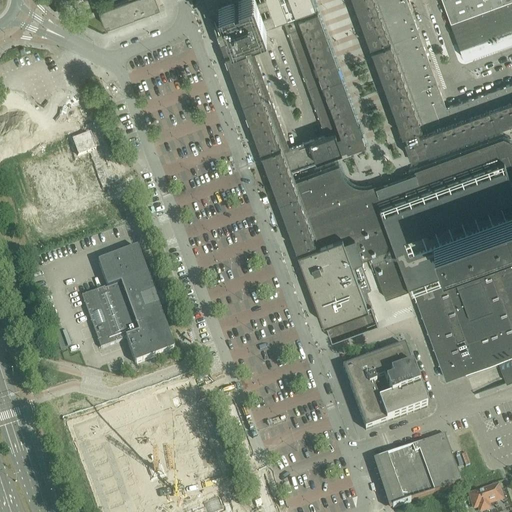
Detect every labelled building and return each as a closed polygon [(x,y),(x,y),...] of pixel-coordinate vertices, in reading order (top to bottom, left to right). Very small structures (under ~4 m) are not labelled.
[(123,0),(99,9),(105,27),(160,7),(157,0),(123,0)] [(321,19),(313,0),(205,0),(223,49),(223,50),(244,42),(244,41),(241,33),(283,18),(284,22),(296,18),(299,28),(321,19)] [(417,28),(406,0),(353,0),(370,45),(372,45),(417,28)] [(442,0),(450,21),(507,0),(442,0)] [(511,0),(507,0),(450,21),(464,58),(511,40),(511,0)] [(296,18),(284,22),(288,32),(299,28),(296,18)] [(366,142),(334,56),(321,19),(299,28),(288,32),(325,135),(292,147),(299,166),(343,151),(342,149),(346,147),(347,149),(366,142)] [(446,108),(436,80),(417,28),(372,45),(374,48),(371,49),(403,135),(405,134),(450,117),(446,108)] [(287,142),(262,73),(250,40),(244,42),(223,50),(260,150),(262,149),(263,150),(287,142)] [(411,158),(511,120),(511,83),(446,108),(450,117),(405,134),(407,139),(404,140),(411,158)] [(511,149),(510,144),(503,140),(389,182),(390,187),(378,191),(376,187),(368,190),(363,190),(358,189),(353,187),(348,185),(345,182),(342,178),(338,168),(295,184),(292,176),(290,170),(299,166),(292,147),(289,148),(287,142),(263,150),(264,152),(261,153),(272,184),(296,249),(299,248),(300,252),(298,252),(324,324),(326,323),(332,340),(378,323),(366,290),(370,289),(360,261),(371,257),(386,298),(410,290),(411,292),(413,291),(445,379),(498,360),(506,383),(511,381),(511,149)] [(105,289),(82,298),(101,350),(124,341),(123,340),(126,339),(136,365),(173,351),(175,351),(159,306),(152,308),(151,306),(149,302),(148,299),(147,297),(154,294),(143,263),(142,260),(141,259),(138,251),(138,250),(136,250),(99,264),(108,290),(105,291),(105,289)] [(366,431),(428,409),(405,347),(343,369),(366,431)] [(233,511),(187,385),(73,426),(104,511),(233,511)] [(459,485),(454,471),(441,438),(377,461),(394,508),(459,485)] [(498,502),(494,490),(470,498),(474,510),(479,508),(480,511),(482,511),(489,510),(488,505),(498,502)]
